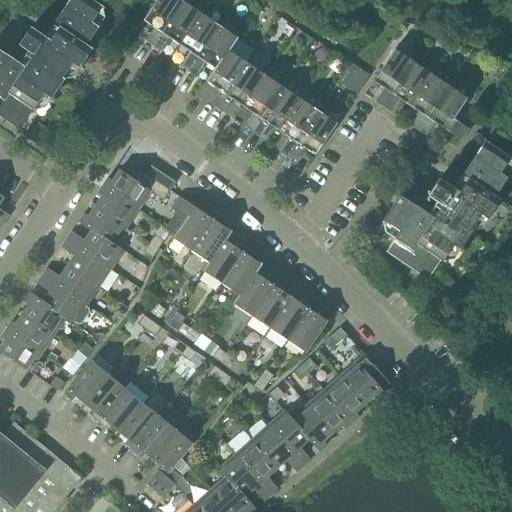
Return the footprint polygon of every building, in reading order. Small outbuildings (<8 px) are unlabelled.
[(0,115),(19,129),(33,109),(36,112),(37,110),(35,108),(44,94),(52,99),(65,79),(62,78),(72,64),(79,69),(93,49),(87,45),(99,27),(92,22),(101,8),(104,10),(105,8),(93,0),(69,0),(53,25),(59,29),(51,41),(31,27),(19,45),(26,50),(18,62),(0,49),(0,115)] [(146,40),(154,46),(184,1),(181,0),(157,0),(144,20),(155,28),(146,40)] [(170,38),(180,45),(202,13),(184,1),(154,46),(161,51),(170,38)] [(182,65),(190,70),(219,25),(202,13),(180,45),(191,52),(182,65)] [(206,62),(215,68),(216,69),(229,50),(230,51),(238,38),(219,25),(190,70),(197,75),(206,62)] [(376,101),(383,106),(413,62),(395,49),(373,81),(384,88),(376,101)] [(209,102),(217,107),(247,62),(230,51),(229,50),(216,69),(215,68),(207,81),(218,89),(209,102)] [(109,59),(101,68),(110,75),(118,67),(109,59)] [(233,99),(243,106),(265,74),(247,62),(217,107),(224,112),(233,99)] [(400,98),(410,105),(431,74),(413,62),(383,106),(391,111),(400,98)] [(351,63),(345,72),(364,84),(370,75),(351,63)] [(245,126),(253,131),(285,83),(285,79),(282,76),(275,71),(271,70),(267,71),(265,74),(243,106),(254,113),(245,126)] [(411,125),(419,130),(449,86),(431,74),(410,105),(420,112),(411,125)] [(269,123),(280,130),(303,95),(303,91),(300,88),(293,83),(289,82),(285,83),(253,131),(261,136),(269,123)] [(449,86),(419,130),(427,135),(435,123),(462,140),(469,129),(454,119),(468,98),(449,86)] [(281,150),(289,155),(321,106),(321,103),(318,100),(311,95),(307,94),(303,95),(280,130),(290,137),(281,150)] [(321,106),(289,155),(296,160),(305,148),(316,155),(342,116),(323,104),(321,106)] [(33,119),(27,129),(38,137),(45,127),(33,119)] [(435,201),(427,213),(400,195),(382,222),(383,224),(385,232),(395,239),(386,252),(428,280),(441,260),(445,262),(446,261),(443,259),(453,245),(460,250),(474,230),(471,228),(481,214),(488,219),(501,200),(496,196),(508,178),(500,173),(510,159),(511,160),(511,157),(486,140),(462,176),(468,180),(460,192),(440,178),(428,196),(435,201)] [(108,178),(103,185),(139,209),(151,192),(164,200),(176,182),(146,162),(134,179),(120,170),(113,180),(108,178)] [(102,196),(96,206),(127,227),(139,209),(103,185),(98,193),(102,196)] [(0,194),(0,218),(4,221),(9,215),(0,208),(0,200),(3,196),(0,194)] [(173,238),(192,251),(216,215),(209,209),(206,214),(184,199),(180,196),(173,206),(188,216),(173,238)] [(79,222),(92,231),(92,230),(115,245),(116,244),(127,227),(96,206),(89,216),(84,213),(79,222)] [(192,251),(209,262),(210,262),(226,240),(232,232),(221,224),(224,220),(216,215),(192,251)] [(72,231),(67,239),(112,269),(124,250),(116,244),(115,245),(92,230),(92,231),(85,240),(72,231)] [(156,234),(150,243),(159,249),(165,240),(156,234)] [(75,256),(68,266),(99,287),(112,269),(67,239),(62,247),(75,256)] [(204,270),(222,283),(246,247),(239,242),(236,246),(226,240),(210,262),(209,262),(204,270)] [(159,249),(150,243),(144,252),(153,258),(159,249)] [(222,283),(239,295),(240,295),(256,272),(256,273),(262,264),(251,257),(254,253),(246,247),(222,283)] [(48,267),(43,275),(87,305),(99,287),(68,266),(61,276),(48,267)] [(234,303),(252,316),(276,280),(269,275),(266,279),(256,273),(256,272),(240,295),(239,295),(234,303)] [(43,275),(38,283),(51,292),(44,301),(44,302),(66,317),(66,318),(75,324),(76,322),(78,324),(82,323),(90,312),(89,309),(86,307),(87,305),(43,275)] [(252,316),(271,328),(291,297),(281,290),(284,285),(276,280),(252,316)] [(30,304),(23,314),(54,335),(66,318),(66,317),(44,302),(44,301),(31,292),(25,301),(30,304)] [(271,328),(289,340),(312,304),(304,299),(302,303),(291,297),(271,328)] [(151,312),(160,318),(166,309),(157,303),(151,312)] [(312,304),(289,340),(307,352),(328,321),(317,314),(320,309),(312,304)] [(12,321),(6,329),(42,353),(54,335),(23,314),(16,324),(12,321)] [(139,324),(147,330),(153,321),(145,315),(139,324)] [(153,321),(147,330),(156,336),(162,327),(153,321)] [(177,331),(186,337),(192,328),(184,322),(177,331)] [(325,341),(332,349),(347,335),(340,327),(333,334),(325,341)] [(192,328),(186,337),(195,343),(201,335),(192,328)] [(42,353),(6,329),(1,337),(6,340),(0,348),(0,351),(30,372),(42,353)] [(174,349),(182,355),(188,346),(180,340),(174,349)] [(85,342),(79,350),(87,357),(94,349),(85,342)] [(188,346),(182,355),(191,361),(197,353),(188,346)] [(213,356),(221,363),(227,354),(219,348),(213,356)] [(87,357),(79,350),(72,359),(80,365),(87,357)] [(76,397),(85,404),(109,375),(114,368),(97,354),(65,394),(73,400),(76,397)] [(227,354),(221,363),(230,369),(236,360),(227,354)] [(365,354),(340,376),(365,404),(374,396),(378,400),(385,393),(382,389),(390,382),(365,354)] [(310,358),(302,365),(309,373),(317,366),(310,358)] [(209,374),(217,380),(224,372),(215,365),(209,374)] [(309,373),(302,365),(294,372),(301,380),(309,373)] [(266,369),(260,377),(269,383),(274,375),(266,369)] [(224,372),(217,380),(226,387),(232,378),(224,372)] [(92,416),(99,422),(126,388),(109,375),(85,404),(95,412),(92,416)] [(56,376),(50,385),(59,391),(65,382),(56,376)] [(340,376),(324,390),(352,422),(359,416),(356,412),(365,404),(340,376)] [(269,383),(260,377),(253,386),(262,392),(269,383)] [(109,424),(119,432),(143,402),(148,396),(131,382),(126,388),(99,422),(106,428),(109,424)] [(278,386),(269,393),(276,401),(284,393),(278,386)] [(324,390),(307,404),(333,433),(342,424),(345,428),(352,422),(324,390)] [(125,443),(132,449),(159,416),(143,402),(119,432),(128,439),(125,443)] [(307,404),(292,418),(291,418),(310,439),(309,440),(319,452),(327,445),(323,441),(333,433),(307,404)] [(285,410),(268,425),(304,465),(311,459),(301,447),(309,440),(310,439),(291,418),(292,418),(285,410)] [(143,451),(152,459),(176,429),(159,416),(132,449),(139,455),(143,451)] [(0,495),(15,508),(18,505),(25,511),(54,511),(82,477),(14,422),(4,435),(0,431),(0,495)] [(268,425),(252,439),(277,468),(287,460),(297,471),(304,465),(268,425)] [(162,467),(148,484),(164,497),(175,484),(166,477),(173,469),(194,444),(176,429),(152,459),(162,467)] [(252,439),(235,454),(271,494),(278,488),(268,476),(277,468),(252,439)] [(207,440),(200,446),(206,454),(213,447),(207,440)] [(219,469),(225,477),(226,476),(245,497),(245,496),(254,489),(264,500),(271,494),(235,454),(219,469)] [(186,463),(193,471),(201,464),(194,455),(186,463)] [(173,469),(166,477),(175,484),(181,476),(173,469)] [(225,477),(210,490),(229,511),(242,511),(244,511),(245,511),(250,511),(256,508),(245,496),(245,497),(226,476),(225,477)] [(164,497),(148,484),(142,491),(158,504),(164,497)] [(229,511),(210,490),(194,505),(200,511),(229,511)] [(0,495),(0,511),(25,511),(18,505),(15,508),(0,495)]
